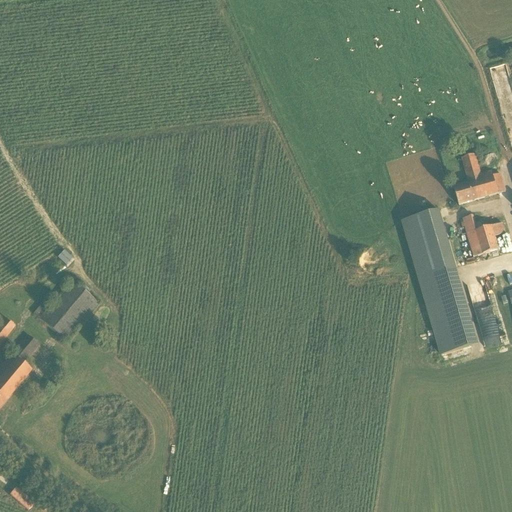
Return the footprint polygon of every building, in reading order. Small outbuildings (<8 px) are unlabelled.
[(481,174),(475,155),(462,159),(469,184),(454,188),(459,206),(498,194),(506,192),(501,175),(493,177),(491,171),(481,174)] [(439,211),(403,222),(442,356),(471,348),(449,270),(455,268),(439,211)] [(463,219),(474,257),(499,250),(492,227),(477,231),(473,216),(463,219)] [(99,303),(72,280),(45,311),(40,307),(34,315),(66,342),(99,303)] [(0,318),(0,346),(16,327),(2,316),(0,318)] [(0,408),(31,371),(23,364),(39,345),(27,335),(0,367),(0,408)] [(28,511),(35,504),(16,487),(9,495),(28,511)]
